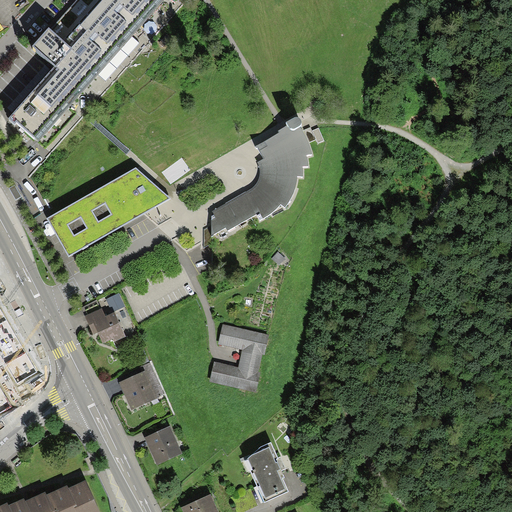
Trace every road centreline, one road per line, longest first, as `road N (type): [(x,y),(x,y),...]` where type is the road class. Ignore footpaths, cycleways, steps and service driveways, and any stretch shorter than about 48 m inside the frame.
road 1 (track): [(454,173),(446,200),(359,309),(349,364),(349,419),(381,476),(419,511)]
road 2 (secondary): [(0,222),(85,392)]
road 3 (track): [(454,173),(419,143),(375,124),(304,114),(282,124)]
road 4 (track): [(282,124),(206,0)]
road 5 (secondary): [(85,392),(143,511)]
